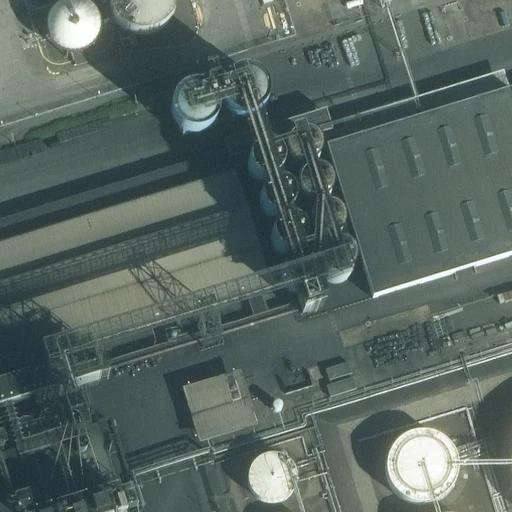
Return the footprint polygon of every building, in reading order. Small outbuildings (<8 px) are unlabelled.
[(104,25),(104,24),(103,17),(102,12),(99,8),(96,4),(92,0),(54,0),(52,2),(48,6),(45,12),(43,18),(43,24),(43,30),(45,36),(47,40),(51,45),(55,49),(61,52),(66,54),(72,55),(78,55),(84,53),(89,51),(94,47),(98,43),(101,37),(103,31),(104,25)] [(177,0),(176,0),(109,0),(110,5),(112,13),(116,19),(119,23),(124,27),(131,31),(141,33),(148,33),(156,31),(162,27),(167,23),(170,19),(174,13),(176,7),(177,0)] [(276,75),(276,71),(274,67),(271,62),(266,57),(263,56),(258,55),(254,55),(250,56),(243,60),(238,66),(237,70),(236,74),(237,81),(239,85),(242,88),(247,92),(255,95),(262,94),(269,90),(272,86),(274,83),(276,75)] [(227,92),(227,91),(227,86),(226,83),(222,78),(217,74),(214,72),(209,71),(206,71),(201,72),(195,76),(190,82),(188,86),(188,90),(189,97),(191,101),(193,104),(199,109),(207,111),(214,110),(220,106),(224,103),(226,99),(227,96),(227,92)] [(511,256),(511,92),(509,93),(502,74),(319,131),(371,300),(511,256)] [(320,167),(321,161),(320,156),(318,151),(314,148),(309,146),(304,146),(298,147),(294,151),(291,155),(290,160),(291,165),(293,170),(297,174),(302,176),(308,176),(313,174),(317,171),(320,167)] [(277,180),(278,174),(277,169),(274,164),(270,161),(264,159),(259,159),(254,162),(250,166),(248,171),(248,177),(250,182),(253,186),(258,189),(264,189),(269,188),(274,185),(277,180)] [(0,373),(268,290),(233,175),(0,246),(0,373)] [(329,206),(330,200),(329,195),(326,190),(321,187),(316,185),(310,186),(305,189),(301,193),(299,198),(299,204),(302,209),(305,213),(310,215),(316,216),(321,214),(326,211),(329,206)] [(287,220),(288,215),(288,209),(286,204),(282,201),(278,198),(272,197),(267,198),(263,201),(260,205),(258,211),(258,216),(260,221),(264,225),(268,227),(274,228),(279,227),(283,224),(287,220)] [(340,245),(342,240),(341,234),(338,229),(333,226),(328,224),(322,225),(317,227),(313,231),(311,236),(311,242),(313,247),(317,251),(322,254),(327,255),(333,253),(337,250),(340,245)] [(301,257),(302,252),(301,247),(298,242),(294,239),(289,237),(283,238),(278,240),(274,243),(272,248),(271,253),(272,258),(275,263),(279,266),(284,268),(289,267),(294,266),(298,262),(301,257)] [(351,282),(352,276),(351,271),(348,266),(343,263),(338,261),(332,262),(327,264),(324,268),(322,274),(322,279),(324,284),(328,289),(333,291),(338,291),(344,290),(348,286),(351,282)] [(311,295),(312,290),(311,284),(308,279),(304,276),(298,274),(293,275),(288,277),(284,281),(282,286),(282,292),(284,297),(287,301),(292,304),(298,305),(303,303),(308,300),(311,295)] [(329,382),(351,376),(347,364),(325,371),(329,382)] [(189,387),(202,437),(265,420),(252,371),(189,387)] [(330,398),(355,391),(352,380),(327,388),(330,398)] [(460,472),(460,465),(460,458),(458,451),(454,445),(450,439),(444,434),(438,431),(431,428),(424,427),(417,428),(410,429),(403,432),(397,437),(392,442),(388,448),(386,455),(384,462),(384,469),(386,476),(389,483),(392,489),(397,494),(403,498),(410,501),(417,503),(424,503),(431,502),(438,500),(444,496),(450,491),(454,486),(458,479),(460,472)] [(298,477),(298,471),(297,466),(294,461),(291,457),(287,454),(282,451),(277,450),(271,450),(266,451),(261,453),(257,456),(253,460),(251,465),(249,470),(249,475),(249,481),(251,486),(254,490),(258,494),(262,497),(267,498),(273,499),(278,499),(283,497),(288,495),(292,491),(295,487),(297,482),(298,477)]
